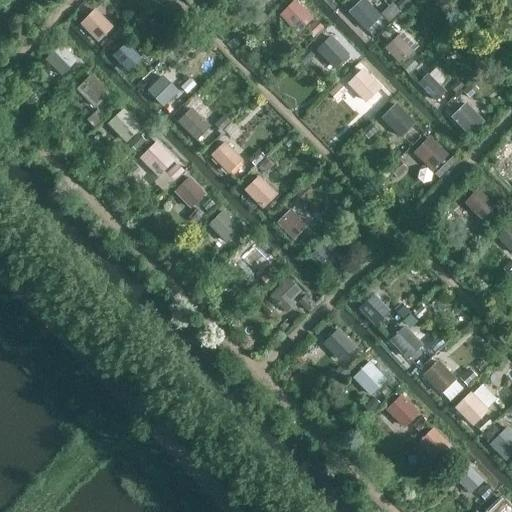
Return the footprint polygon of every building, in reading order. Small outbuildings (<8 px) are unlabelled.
[(112,16),(96,0),(83,0),(72,11),(93,33),(112,16)] [(298,0),(292,0),(279,14),(300,33),(305,27),(316,37),(326,26),(298,0)] [(360,0),(350,10),(368,30),(384,15),(369,0),(360,0)] [(396,26),(380,43),(397,59),(413,42),(396,26)] [(125,27),(110,41),(128,60),(143,46),(125,27)] [(347,49),(331,30),(315,44),(331,63),(347,49)] [(78,58),(58,37),(41,52),(61,73),(78,58)] [(420,82),(435,96),(450,79),(436,65),(420,82)] [(165,105),(180,89),(164,73),(148,89),(165,105)] [(82,89),(98,104),(110,90),(94,76),(82,89)] [(457,87),(441,100),(458,119),(473,105),(457,87)] [(389,89),(373,105),(391,124),(408,107),(389,89)] [(190,99),(177,115),(199,133),(212,118),(190,99)] [(145,122),(125,101),(111,115),(131,136),(145,122)] [(431,134),(414,151),(433,171),(451,154),(431,134)] [(211,153),(230,173),(245,159),(227,139),(211,153)] [(511,156),(502,167),(511,177),(511,156)] [(255,164),(239,178),(258,199),(274,185),(255,164)] [(207,188),(186,168),(172,183),(193,203),(207,188)] [(495,198),(474,178),(458,194),(478,215),(495,198)] [(293,206),(278,221),(295,239),(310,225),(293,206)] [(241,230),(223,212),(209,226),(227,244),(241,230)] [(511,220),(498,236),(511,249),(511,220)] [(301,244),(321,260),(334,245),(314,228),(301,244)] [(272,253),(254,236),(239,252),(257,269),(272,253)] [(286,312),(308,292),(292,273),(269,294),(286,312)] [(369,283),(355,297),(369,311),(384,297),(369,283)] [(399,307),(383,324),(401,341),(417,324),(399,307)] [(355,337),(335,317),(318,333),(339,354),(355,337)] [(372,394),(389,378),(371,360),(354,376),(372,394)] [(440,360),(423,375),(449,403),(466,387),(440,360)] [(472,424),(500,398),(483,380),(455,405),(472,424)] [(416,400),(397,383),(382,400),(401,416),(416,400)] [(511,440),(511,428),(499,416),(484,431),(502,450),(511,440)] [(433,426),(413,447),(432,464),(452,443),(433,426)] [(485,471),(464,450),(449,466),(470,487),(485,471)]
